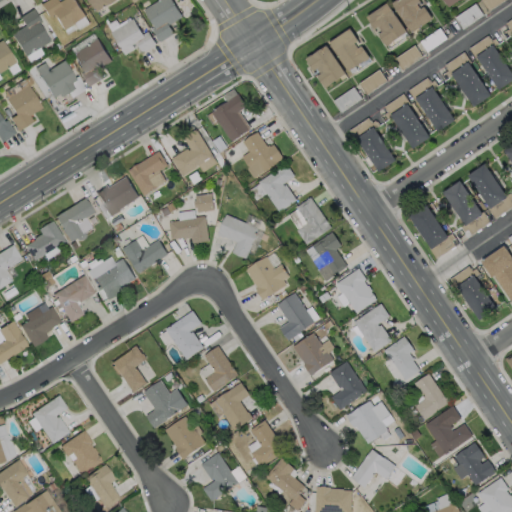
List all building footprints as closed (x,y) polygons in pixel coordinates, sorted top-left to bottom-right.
[(59,0),(74,0),(84,15),(62,30),(52,14),(47,17),(39,4),(44,0),(54,0),(56,2),(59,0)] [(112,0),(94,11),(87,0),(112,0)] [(172,33),(159,41),(151,28),(153,27),(142,9),(157,0),(170,0),(181,16),(167,25),(172,33)] [(419,0),(416,3),(419,8),(422,5),(431,18),(410,32),(390,2),(393,0),(419,0)] [(479,0),(487,11),(504,0),(479,0)] [(385,2),(404,31),(389,41),(390,41),(384,45),(376,33),(379,31),(376,26),(372,28),(364,16),(385,2)] [(48,40),(24,56),(10,33),(23,25),(18,17),(31,8),(40,21),(37,23),(48,40)] [(511,35),(510,33),(507,35),(503,30),(507,28),(504,22),(511,16),(511,35)] [(131,18),(141,34),(146,30),(155,44),(141,53),(134,42),(131,44),(133,48),(123,54),(109,32),(131,18)] [(352,42),(356,47),(359,45),(367,57),(362,61),(361,60),(346,70),(327,41),(347,27),(356,40),(352,42)] [(486,35),(489,40),(493,38),(496,43),(492,46),(511,75),(511,79),(497,89),(476,57),(474,58),(467,48),(486,35)] [(101,77),(88,86),(80,73),(83,71),(72,54),(96,38),(110,60),(96,69),(101,77)] [(0,39),(14,62),(0,70),(0,39)] [(324,44),(343,72),(329,82),(330,83),(323,87),(315,75),(318,72),(315,67),(311,70),(303,58),(309,54),(324,44)] [(468,63),(489,95),(472,107),(450,75),(446,77),(443,72),(446,70),(443,65),(462,51),(469,62),(468,63)] [(62,59),(74,79),(69,82),(73,88),(61,95),(59,92),(51,97),(34,68),(43,61),(48,69),(62,59)] [(366,94),(386,81),(378,70),(359,83),(366,94)] [(425,77),(429,82),(432,80),(436,85),(432,87),(453,119),(436,131),(415,99),(413,100),(406,90),(425,77)] [(31,121),(17,130),(9,118),(14,114),(4,98),(26,84),(40,107),(28,115),(31,121)] [(249,127),(229,140),(210,111),(226,100),(225,100),(236,93),(245,105),(237,110),(249,127)] [(407,105),(428,137),(411,148),(389,116),(386,119),(382,114),(386,111),(382,106),(401,93),(408,103),(407,105)] [(0,117),(2,121),(5,119),(11,128),(14,132),(0,141),(0,117)] [(366,117),(370,122),(373,120),(374,122),(375,121),(378,124),(373,128),(394,160),(377,171),(356,139),(354,140),(347,130),(366,117)] [(194,128),(212,156),(181,176),(170,158),(186,148),(187,150),(189,149),(181,137),(194,128)] [(243,142),(257,132),(268,148),(274,144),(283,158),(254,178),(242,158),(250,152),(243,142)] [(511,142),(511,164),(502,150),(511,142)] [(165,181),(142,195),(126,170),(157,150),(166,165),(158,170),(165,181)] [(260,182),(280,211),(296,200),(285,182),(295,177),(286,163),(260,182)] [(483,163),(505,195),(509,192),(511,198),(509,200),(511,205),(493,218),(486,208),(488,207),(466,175),(483,163)] [(124,176),(137,197),(117,209),(118,210),(109,216),(96,195),(95,196),(93,192),(95,191),(96,192),(104,186),(103,185),(105,184),(107,186),(124,176)] [(458,180),(480,212),(481,211),(489,222),(470,234),(466,229),(463,232),(459,227),(463,224),(441,192),(458,180)] [(195,195),(196,211),(212,210),(211,194),(195,195)] [(82,197),(85,201),(85,200),(92,212),(76,222),(84,234),(82,237),(79,239),(75,239),(74,237),(68,241),(53,216),(82,197)] [(298,208),(312,199),(332,227),(307,244),(298,231),(308,223),(298,208)] [(425,204),(446,235),(450,233),(454,238),(450,241),(453,245),(435,258),(428,248),(429,247),(408,215),(425,204)] [(226,214),(217,235),(236,242),(232,252),(246,258),(259,228),(226,214)] [(202,215),(203,216),(204,216),(207,240),(191,243),(190,237),(182,238),(182,237),(170,239),(167,221),(194,218),(194,217),(202,215)] [(63,241),(55,246),(55,245),(32,260),(23,245),(32,239),(32,238),(39,233),(36,229),(50,220),(63,241)] [(332,234),(303,253),(324,284),(347,269),(336,252),(342,248),(332,234)] [(135,239),(141,249),(157,239),(166,254),(136,273),(128,260),(120,248),(135,239)] [(10,280),(0,286),(0,250),(10,244),(19,258),(3,269),(10,280)] [(511,300),(510,302),(492,276),(491,277),(480,261),(502,245),(511,258),(511,300)] [(245,271),(267,257),(275,269),(282,264),(289,277),(284,281),(287,285),(263,300),(245,271)] [(117,292),(105,299),(102,294),(103,294),(92,276),(121,258),(134,279),(116,290),(117,292)] [(467,265),(471,270),(474,267),(478,273),(474,276),(496,307),(478,319),(456,288),(456,289),(449,279),(467,265)] [(333,288),(359,272),(377,302),(350,318),(333,288)] [(93,292),(77,302),(76,300),(74,301),(81,314),(68,322),(51,294),(82,274),(93,292)] [(277,305),(295,292),(315,322),(288,341),(279,329),(289,322),(277,305)] [(351,324),(380,305),(389,319),(379,325),(391,343),(372,356),(351,324)] [(45,337),(31,346),(18,325),(50,306),(59,321),(49,327),(49,328),(42,332),(45,337)] [(165,329),(193,310),(202,323),(191,330),(203,348),(186,358),(165,329)] [(26,346),(0,361),(0,340),(2,339),(0,335),(0,326),(11,320),(18,332),(17,332),(26,346)] [(292,351),(313,336),(321,347),(329,342),(335,352),(329,356),(335,365),(312,381),(292,351)] [(402,384),(419,373),(408,357),(412,354),(403,339),(382,353),(402,384)] [(110,361),(136,345),(146,360),(135,367),(147,382),(132,393),(110,361)] [(204,356),(219,345),(238,376),(214,392),(204,378),(215,371),(204,356)] [(511,371),(503,358),(511,352),(511,371)] [(333,373),(347,363),(367,393),(340,412),(329,396),(342,387),(333,373)] [(412,385),(423,403),(413,410),(421,422),(447,404),(428,375),(412,385)] [(144,393),(162,382),(170,393),(177,389),(188,405),(154,429),(145,416),(155,409),(144,393)] [(211,401),(238,382),(248,397),(240,403),(252,419),(233,432),(211,401)] [(30,413),(58,394),(67,407),(55,415),(66,431),(50,442),(30,413)] [(350,417),(368,444),(388,430),(370,403),(350,417)] [(163,431),(185,416),(204,443),(182,459),(163,431)] [(423,427),(443,458),(473,439),(464,426),(452,434),(440,416),(423,427)] [(251,429),(265,420),(285,449),(260,466),(251,452),(262,444),(251,429)] [(0,461),(15,456),(3,422),(0,423),(0,461)] [(60,446),(83,430),(104,460),(80,476),(60,446)] [(473,488),(495,473),(475,443),(452,459),(473,488)] [(352,477),(364,486),(375,471),(386,478),(395,465),(372,449),(352,477)] [(201,464),(218,452),(238,483),(212,501),(203,488),(212,481),(201,464)] [(264,478),(281,457),(294,468),(290,474),(304,486),(297,494),(305,501),(296,511),(288,505),(292,500),(264,478)] [(26,497),(12,507),(0,489),(0,469),(16,459),(26,474),(22,476),(32,491),(26,496),(26,497)] [(85,479),(106,465),(115,479),(108,484),(117,497),(104,506),(85,479)] [(481,511),(472,497),(499,480),(511,500),(511,511),(481,511)] [(314,511),(315,486),(330,487),(330,489),(353,490),(351,511),(314,511)] [(44,490),(57,511),(13,511),(12,510),(22,503),(23,504),(44,490)] [(433,511),(459,511),(455,503),(433,511)]
